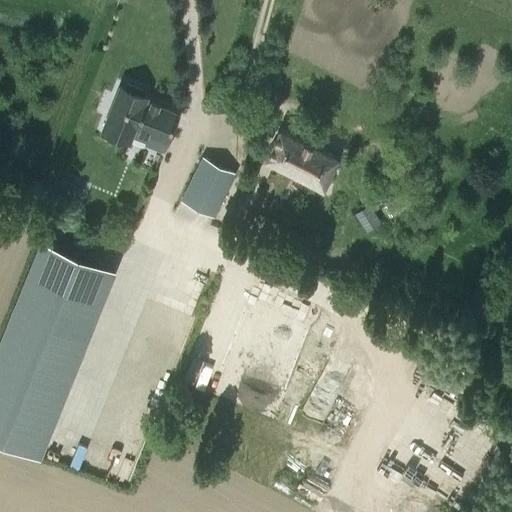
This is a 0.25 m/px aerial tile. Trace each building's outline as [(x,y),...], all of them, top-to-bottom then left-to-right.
[(305,0),(301,16),(318,20),(323,0),(305,0)] [(134,126),(151,133),(147,144),(162,150),(177,113),(145,100),(146,96),(141,94),(143,89),(127,83),(125,87),(120,85),(103,128),(129,139),(134,126)] [(324,186),(339,156),(281,127),(267,157),(324,186)] [(214,214),(235,172),(203,156),(182,198),(214,214)] [(56,176),(50,190),(59,194),(65,180),(56,176)] [(379,221),(369,205),(356,214),(366,230),(379,221)] [(271,245),(281,225),(255,212),(245,232),(271,245)] [(0,437),(40,454),(115,268),(40,239),(0,338),(0,437)] [(462,366),(469,350),(455,344),(448,360),(462,366)] [(473,371),(480,355),(469,350),(462,366),(473,371)] [(443,358),(434,378),(464,391),(473,371),(462,366),(448,360),(443,358)]
